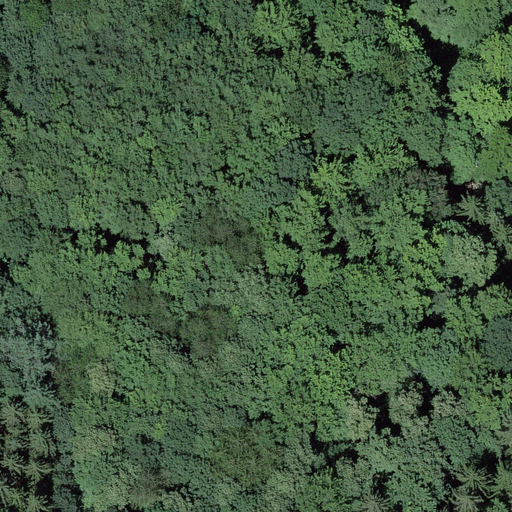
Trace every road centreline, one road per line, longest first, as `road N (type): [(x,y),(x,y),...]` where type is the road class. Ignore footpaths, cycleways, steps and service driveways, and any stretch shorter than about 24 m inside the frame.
road 1 (track): [(511,228),(476,185),(371,0)]
road 2 (track): [(0,293),(58,371),(66,511)]
